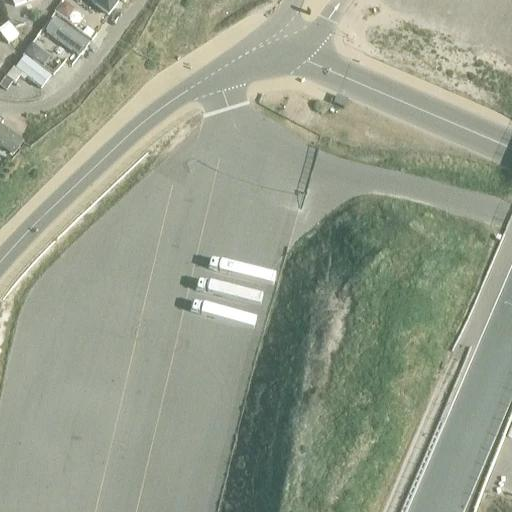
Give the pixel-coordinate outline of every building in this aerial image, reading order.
[(511,0),(467,0),(458,28),(511,46),(511,0)] [(64,3),(56,13),(66,21),(74,10),(64,3)] [(79,56),(90,42),(55,16),(45,29),(79,56)] [(8,24),(0,30),(0,35),(8,46),(18,37),(8,24)] [(31,45),(24,54),(33,61),(40,52),(31,45)] [(5,78),(0,85),(0,88),(6,92),(12,83),(5,78)] [(0,143),(16,152),(24,136),(0,124),(0,143)] [(213,188),(203,230),(256,243),(266,201),(213,188)] [(162,259),(169,220),(116,210),(109,248),(162,259)] [(193,280),(247,288),(253,244),(199,237),(193,280)] [(147,310),(159,268),(95,250),(86,283),(97,286),(94,295),(147,310)] [(241,302),(243,293),(190,281),(180,324),(245,338),(253,305),(241,302)] [(135,353),(145,313),(81,297),(76,319),(86,321),(81,340),(135,353)] [(159,415),(219,426),(227,384),(223,383),(226,365),(235,367),(240,340),(179,329),(171,372),(167,371),(159,415)] [(77,348),(70,390),(125,398),(132,356),(77,348)] [(0,441),(48,451),(59,399),(2,387),(0,395),(0,441)] [(63,401),(52,454),(109,466),(121,413),(63,401)] [(202,473),(212,432),(158,419),(148,460),(202,473)] [(0,486),(5,487),(12,463),(0,459),(0,486)] [(151,511),(192,511),(199,479),(147,468),(138,509),(151,511)]
